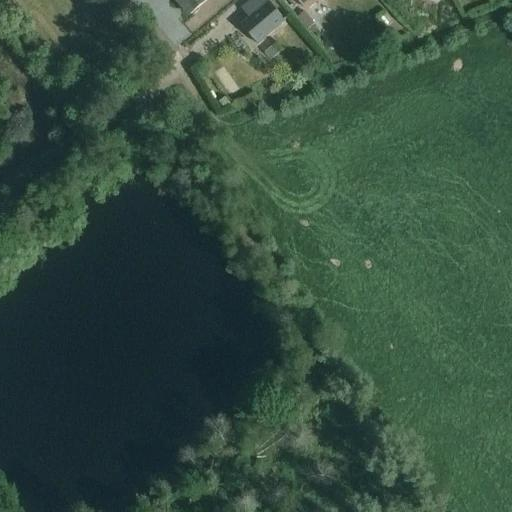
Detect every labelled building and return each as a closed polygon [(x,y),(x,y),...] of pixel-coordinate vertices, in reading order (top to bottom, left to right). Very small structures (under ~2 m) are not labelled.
[(10,0),(0,0),(0,5),(17,25),(26,19),(10,0)] [(176,0),(183,7),(190,16),(208,1),(207,0),(176,0)] [(249,19),(269,2),(267,0),(251,0),(241,10),(249,19)] [(300,3),(297,0),(286,0),(294,9),(300,3)] [(297,0),(300,3),(307,11),(319,0),(297,0)] [(269,2),(249,19),(241,26),(257,46),(273,33),(285,22),(269,2)] [(279,41),(273,33),(257,46),(263,53),(279,41)] [(223,78),(215,85),(225,98),(218,103),(224,111),(231,105),(230,104),(238,97),(223,78)]
